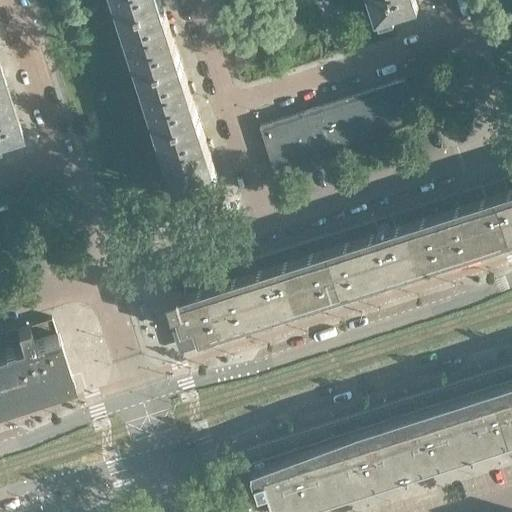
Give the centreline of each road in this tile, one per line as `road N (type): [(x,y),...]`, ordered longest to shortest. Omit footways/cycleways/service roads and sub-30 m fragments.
road 1 (tertiary): [(511,280),(270,364),(139,395)]
road 2 (tertiary): [(160,453),(511,333)]
road 3 (residential): [(263,225),(497,152)]
road 4 (residential): [(227,112),(460,37)]
road 5 (residential): [(97,276),(263,225)]
road 6 (residential): [(65,158),(14,0)]
road 7 (tertiary): [(0,494),(160,453)]
road 8 (tertiary): [(139,395),(0,449)]
road 9 (residential): [(139,395),(97,276)]
road 10 (residential): [(97,276),(65,158)]
road 11 (residential): [(497,152),(460,37)]
